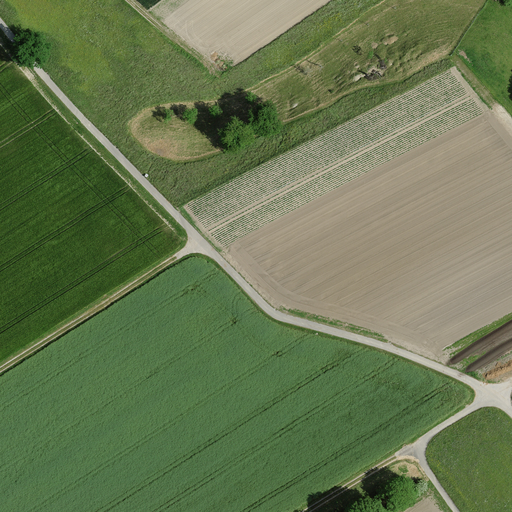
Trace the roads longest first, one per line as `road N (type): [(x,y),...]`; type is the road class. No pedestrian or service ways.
road 1 (track): [(0,22),(269,310),(421,360),(477,384),(511,412)]
road 2 (track): [(0,370),(201,240)]
road 3 (track): [(457,511),(422,459),(423,441),(494,394)]
road 4 (track): [(305,511),(423,441)]
